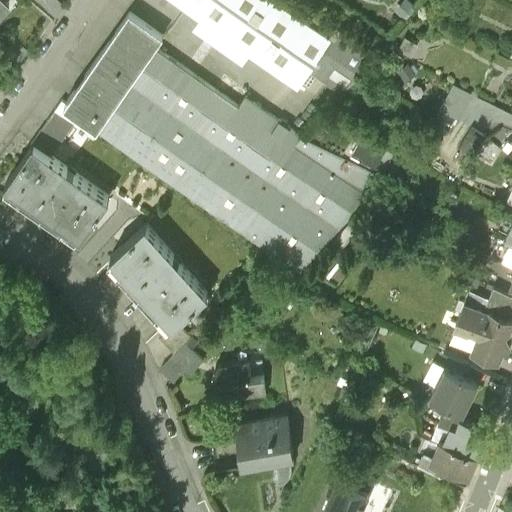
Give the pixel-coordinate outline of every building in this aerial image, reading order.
[(331,35),(282,0),(185,0),(206,14),(200,21),(249,56),(254,49),(298,80),(309,64),(331,35)] [(161,26),(130,4),(67,94),(99,117),(100,116),(154,36),(161,26)] [(309,64),(342,88),(380,49),(341,21),(339,24),(331,18),(325,26),(333,32),(331,35),(309,64)] [(0,38),(0,39),(16,54),(25,42),(8,29),(0,38)] [(254,108),(154,36),(100,116),(271,238),(269,241),(296,267),(385,173),(302,129),(260,99),(254,108)] [(458,113),(471,88),(454,79),(441,104),(458,113)] [(485,131),(471,122),(459,142),(472,151),(485,131)] [(359,147),(384,159),(393,139),(368,128),(359,147)] [(111,188),(36,134),(8,173),(84,226),(111,188)] [(210,286),(148,217),(113,248),(173,316),(175,317),(179,313),(210,286)] [(491,250),(503,256),(511,238),(500,232),(491,250)] [(484,305),(509,316),(511,310),(511,294),(510,293),(493,283),(484,305)] [(484,305),(466,298),(457,319),(473,326),(473,325),(480,327),(472,346),(499,358),(504,347),(510,345),(508,337),(505,336),(508,329),(509,329),(511,322),(511,317),(509,316),(484,305)] [(186,336),(193,329),(179,313),(175,317),(173,316),(160,327),(176,346),(186,336)] [(205,354),(186,336),(176,346),(162,361),(176,374),(187,362),(192,367),(205,354)] [(251,356),(217,360),(221,392),(268,386),(265,368),(253,369),(251,356)] [(477,381),(446,365),(431,392),(463,409),(477,381)] [(462,412),(463,409),(444,403),(439,418),(451,422),(458,424),(462,412)] [(291,407),(239,414),(244,456),(296,449),(291,407)] [(489,427),(462,412),(458,424),(451,422),(444,437),(477,453),(489,427)] [(477,453),(444,437),(442,436),(434,454),(448,460),(447,461),(469,472),(477,453)] [(359,511),(370,489),(338,474),(320,511),(359,511)]
